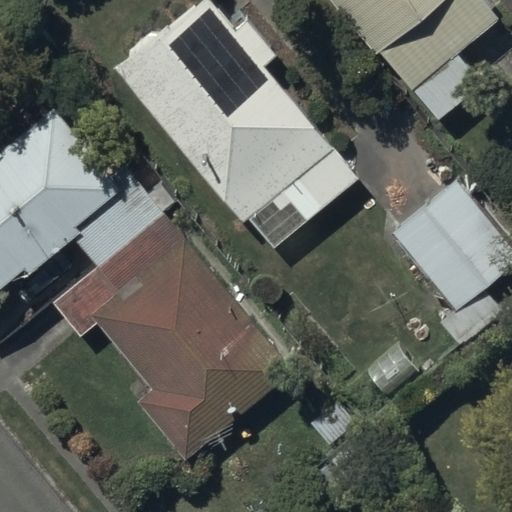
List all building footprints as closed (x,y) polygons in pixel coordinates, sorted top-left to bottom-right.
[(224,0),(187,0),(120,53),(242,209),(249,204),(275,237),(356,173),(264,55),(277,46),(249,10),(239,18),(224,0)] [(343,0),(377,41),(381,38),(439,110),(484,73),(459,42),(503,6),(497,0),(343,0)] [(54,97),(0,141),(0,275),(26,254),(32,261),(75,227),(99,257),(176,194),(163,177),(153,186),(127,154),(111,167),(54,97)] [(511,236),(460,171),(395,221),(455,298),(511,253),(511,236)] [(289,362),(163,209),(55,292),(82,325),(96,314),(150,381),(139,390),(186,446),(289,362)]
